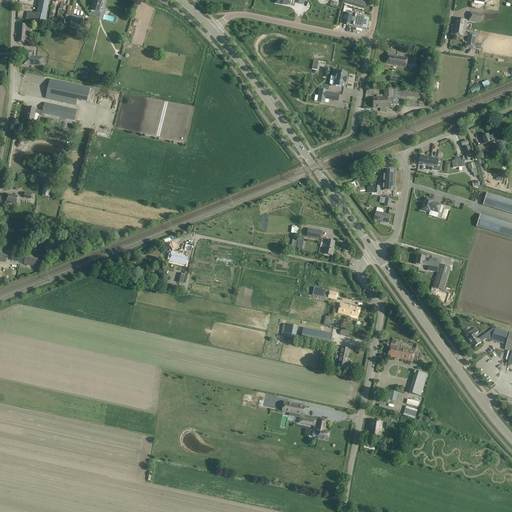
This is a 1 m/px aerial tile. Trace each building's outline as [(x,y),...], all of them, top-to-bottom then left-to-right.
[(46,0),(44,6),(46,7),(44,16),(37,15),(37,14),(29,12),(27,21),(44,24),(49,0),(46,0)] [(39,0),(37,14),(37,15),(44,16),(46,7),(44,6),(46,0),(39,0)] [(104,0),(93,0),(91,11),(101,14),(104,0)] [(366,0),(342,0),(342,2),(364,9),(366,0)] [(482,14),(470,12),(468,21),(480,23),(482,14)] [(364,18),(349,14),(346,25),(367,29),(369,19),(364,18)] [(79,19),(71,18),(70,26),(84,29),(85,29),(86,29),(87,29),(87,28),(88,28),(88,27),(89,27),(89,26),(89,25),(89,24),(89,23),(88,22),(88,21),(87,21),(86,21),(82,20),(79,19)] [(463,28),(465,28),(467,20),(459,19),(454,18),(453,26),(456,26),(456,25),(463,26),(463,28)] [(18,42),(18,43),(27,44),(27,43),(28,32),(30,32),(30,25),(29,25),(26,25),(26,24),(24,24),(20,23),(19,23),(19,29),(18,42)] [(466,48),(473,50),(476,34),(468,33),(468,34),(465,33),(465,28),(463,28),(463,26),(456,25),(456,26),(453,26),(451,35),(456,35),(464,37),(468,37),(466,48)] [(31,53),(26,52),(26,59),(24,59),(23,65),(43,67),(44,61),(31,59),(31,53)] [(397,55),(388,54),(386,64),(406,68),(407,59),(396,57),(397,55)] [(335,77),(334,86),(344,88),(345,83),(346,83),(347,78),(346,78),(347,73),(335,71),(334,77),(335,77)] [(80,87),(50,80),(46,98),(76,105),(77,100),(87,102),(89,92),(93,93),(94,89),(80,86),(80,87)] [(439,81),(432,80),(431,90),(438,91),(439,81)] [(479,84),(469,89),(472,94),(481,90),(479,84)] [(385,98),(373,99),(373,108),(399,108),(399,107),(399,103),(399,98),(420,98),(420,89),(416,89),(389,89),(384,89),(385,98)] [(320,90),(318,102),(323,103),(324,99),(338,101),(339,95),(326,92),(326,91),(320,90)] [(77,110),(44,103),(43,111),(36,110),(36,109),(27,108),(25,120),(33,122),(35,114),(42,115),(42,113),(75,121),(77,110)] [(407,116),(405,117),(406,121),(419,116),(430,112),(432,111),(432,110),(432,109),(429,110),(429,109),(421,110),(417,112),(417,110),(406,115),(407,116)] [(489,137),(488,135),(482,137),(485,144),(495,140),(493,135),(489,137)] [(473,155),(469,146),(463,149),(466,157),(473,155)] [(483,156),(480,146),(475,147),(479,158),(483,156)] [(428,167),(430,158),(420,156),(418,165),(428,167)] [(430,158),(428,167),(432,168),(431,170),(439,172),(440,168),(437,167),(439,160),(430,158)] [(455,161),(452,161),(453,168),(459,168),(459,170),(462,170),(462,167),(465,167),(464,161),(461,161),(461,158),(455,158),(455,161)] [(487,184),(481,160),(476,161),(482,185),(487,184)] [(478,176),(474,163),(470,164),(467,165),(469,170),(470,170),(472,174),(473,173),(474,177),(478,176)] [(385,183),(394,183),(395,171),(384,171),(383,184),(385,184),(385,183)] [(385,184),(383,184),(383,191),(394,191),(394,183),(385,183),(385,184)] [(52,187),(44,186),(42,196),(50,197),(52,187)] [(381,187),(373,186),(373,187),(368,187),(367,193),(380,194),(381,187)] [(511,200),(486,193),(482,206),(511,214),(511,200)] [(13,204),(17,204),(18,196),(8,194),(7,202),(13,203),(13,204)] [(386,196),(384,206),(390,208),(392,197),(386,196)] [(425,198),(421,210),(430,212),(429,215),(437,217),(438,213),(439,213),(441,205),(433,202),(433,201),(425,198)] [(390,215),(376,212),(374,220),(388,224),(390,215)] [(511,224),(480,215),(476,227),(511,238),(511,224)] [(322,232),(308,229),(306,237),(321,240),(322,232)] [(304,238),(296,237),(294,248),(302,250),(304,238)] [(334,242),(326,241),(323,254),(333,256),(334,251),(333,251),(334,242)] [(192,244),(190,244),(189,246),(186,245),(184,251),(188,252),(186,257),(175,255),(176,254),(171,253),(169,261),(186,265),(187,261),(189,261),(191,252),(192,246),(192,244)] [(417,256),(416,265),(423,266),(428,267),(427,271),(432,272),(437,272),(436,276),(433,288),(438,289),(439,290),(443,291),(449,270),(450,267),(439,265),(431,263),(425,262),(426,256),(421,255),(421,257),(417,256)] [(26,257),(24,264),(35,267),(36,260),(26,257)] [(445,302),(447,294),(439,292),(439,290),(438,289),(435,299),(445,302)] [(338,294),(329,292),(328,298),(336,300),(338,294)] [(360,309),(340,304),(338,313),(350,316),(350,315),(358,317),(360,309)] [(331,318),(325,316),(323,324),(324,325),(329,326),(331,318)] [(298,327),(283,324),(281,337),(295,340),(298,327)] [(332,334),(303,328),(301,340),(330,346),(332,334)] [(478,332),(476,328),(469,333),(471,337),(469,339),(472,344),(473,344),(476,347),(481,343),(479,339),(478,340),(474,335),(478,332)] [(511,334),(510,334),(495,329),(492,340),(506,345),(505,350),(511,352),(508,365),(511,365),(511,334)] [(390,345),(387,356),(394,358),(394,357),(412,362),(415,351),(397,347),(390,345)] [(349,350),(340,348),(337,365),(338,365),(338,367),(344,369),(345,366),(346,367),(349,350)] [(427,375),(416,371),(409,393),(420,396),(427,375)] [(306,407),(284,402),(282,411),(300,415),(304,416),(306,407)] [(403,413),(415,417),(417,410),(406,406),(403,413)] [(300,415),(299,423),(317,427),(316,433),(314,433),(312,434),(312,435),(313,437),(318,438),(327,440),(329,432),(324,431),(325,424),(318,423),(319,419),(304,416),(300,415)] [(382,422),(370,420),(367,437),(379,439),(382,422)]
